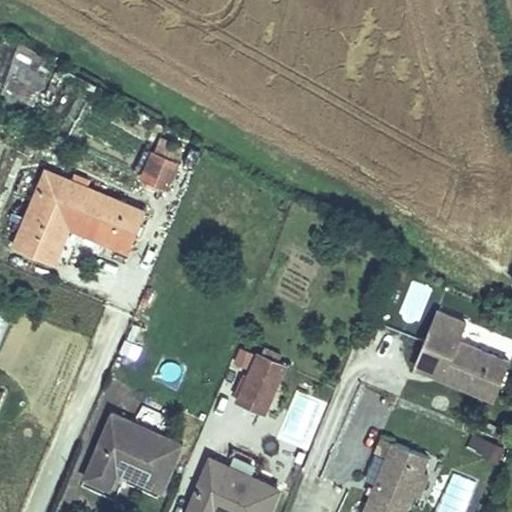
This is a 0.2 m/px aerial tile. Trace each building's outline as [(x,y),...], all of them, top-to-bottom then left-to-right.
[(0,89),(0,90),(35,104),(48,70),(32,64),(37,50),(18,43),(0,89)] [(159,147),(147,176),(166,185),(179,157),(159,147)] [(46,168),(17,242),(59,260),(73,225),(127,245),(143,206),(46,168)] [(409,279),(399,317),(418,322),(428,284),(409,279)] [(468,314),(437,300),(413,354),(435,364),(437,358),(446,362),(442,371),(491,393),(509,355),(460,333),(468,314)] [(0,312),(0,338),(9,316),(0,312)] [(256,349),(235,396),(261,409),(282,362),(256,349)] [(154,370),(165,387),(184,375),(173,358),(154,370)] [(433,367),(442,371),(446,362),(437,358),(435,364),(433,367)] [(301,390),(282,439),(309,449),(328,401),(301,390)] [(163,488),(184,441),(115,410),(86,476),(114,488),(122,470),(163,488)] [(495,459),(501,444),(471,431),(465,447),(495,459)] [(389,432),(356,511),(402,511),(411,491),(419,469),(428,447),(389,432)] [(229,511),(268,511),(282,482),(212,450),(184,511),(213,511),(216,506),(229,511)] [(428,473),(419,469),(411,491),(420,494),(428,473)] [(462,511),(473,480),(451,472),(437,511),(462,511)]
